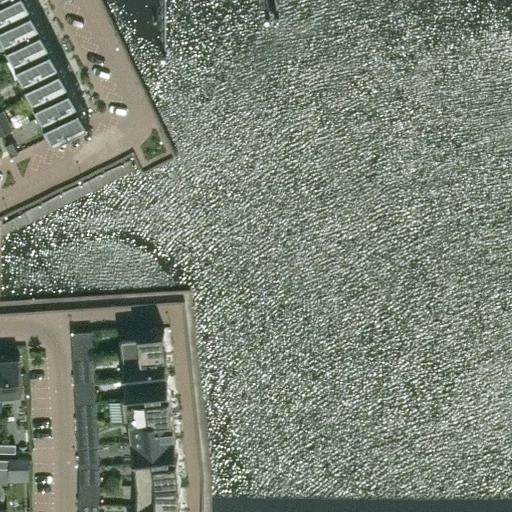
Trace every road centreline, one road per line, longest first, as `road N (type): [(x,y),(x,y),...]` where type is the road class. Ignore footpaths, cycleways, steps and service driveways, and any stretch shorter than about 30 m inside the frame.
road 1 (residential): [(0,329),(37,328),(59,345),(62,511)]
road 2 (residential): [(133,98),(138,113),(123,140),(0,199)]
